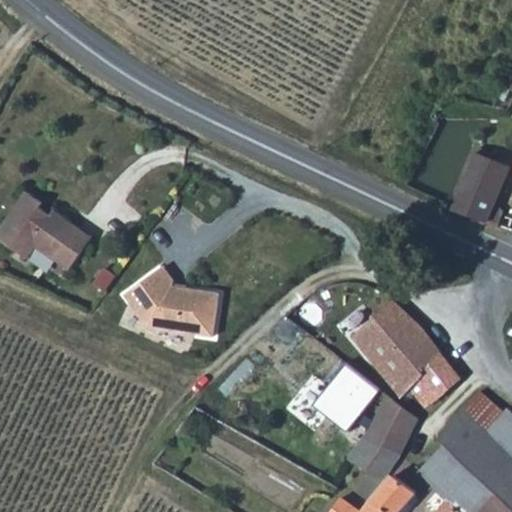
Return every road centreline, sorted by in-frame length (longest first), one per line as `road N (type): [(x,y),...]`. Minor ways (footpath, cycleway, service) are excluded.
road 1 (secondary): [(29,0),(160,95),(504,260)]
road 2 (track): [(0,291),(201,382)]
road 3 (residential): [(504,260),(483,310),(491,373),(511,391)]
